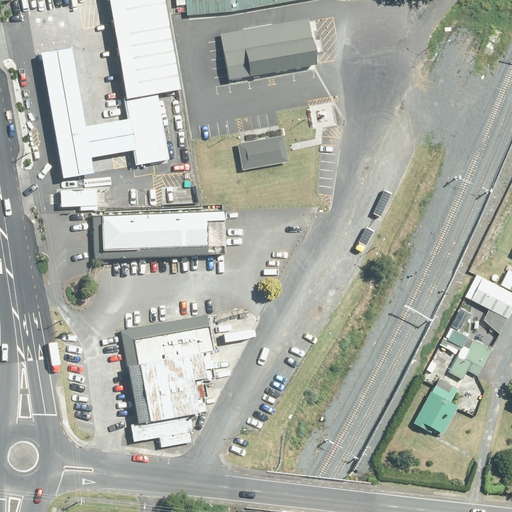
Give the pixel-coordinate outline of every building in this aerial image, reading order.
[(107,0),(127,116),(132,148),(135,163),(169,157),(158,91),(178,87),(163,0),(107,0)] [(186,0),(188,16),(233,11),(295,0),(186,0)] [(309,18),(221,34),(229,81),(318,64),(309,18)] [(89,155),(132,148),(127,116),(83,124),(70,46),(39,51),(60,177),(92,172),(89,155)] [(240,143),(236,144),(241,172),(288,164),(283,136),(240,143)] [(98,205),(97,189),(61,191),(62,207),(98,205)] [(220,213),(91,216),(91,258),(221,255),(220,213)] [(511,271),(507,269),(499,285),(511,290),(511,271)] [(511,310),(511,292),(480,277),(469,300),(486,308),(481,318),(499,335),(511,310)] [(190,415),(198,413),(192,382),(206,380),(207,381),(213,380),(211,374),(218,372),(207,315),(119,332),(136,425),(130,426),(133,442),(159,437),(161,449),(191,443),(189,432),(193,432),(190,415)] [(447,339),(443,337),(439,346),(448,350),(451,344),(458,348),(457,350),(465,354),(463,358),(457,355),(448,374),(461,381),(466,371),(479,377),(491,351),(472,342),(469,348),(464,346),(467,339),(450,331),(447,339)] [(432,386),(442,368),(431,362),(421,380),(432,386)] [(434,386),(430,393),(429,392),(412,424),(421,429),(423,425),(442,435),(457,406),(450,403),(457,389),(451,386),(447,393),(434,386)]
